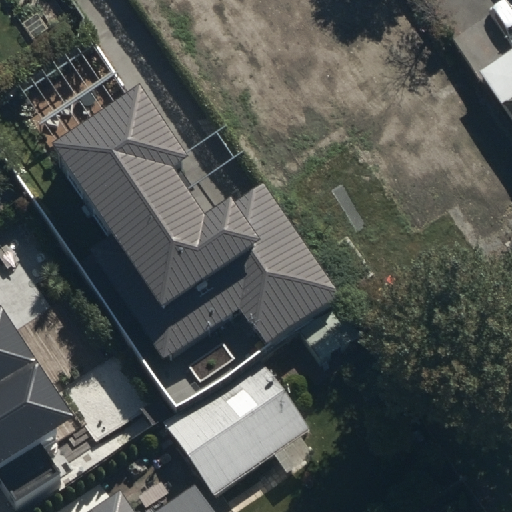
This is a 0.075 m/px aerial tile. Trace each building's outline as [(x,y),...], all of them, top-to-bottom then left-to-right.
[(139,0),(274,191),(343,143),(315,103),(346,82),(338,71),(385,38),(358,0),(139,0)] [(511,56),(489,72),(474,82),(511,135),(511,56)] [(225,217),(154,117),(58,185),(114,264),(83,286),(183,428),(165,440),(216,511),(222,511),(315,447),(275,392),(355,336),(256,195),(225,217)] [(0,295),(1,296),(4,297),(6,298),(9,298),(12,299),(15,299),(18,299),(21,298),(23,298),(26,297),(29,296),(31,295),(34,293),(36,291),(38,290),(40,287),(42,285),(44,283),(45,280),(46,277),(47,274),(47,271),(48,268),(48,265),(48,263),(47,260),(46,257),(45,254),(44,252),(43,249),(41,247),(39,245),(37,243),(35,241),(33,239),(30,238),(28,236),(25,235),(22,234),(19,234),(16,234),(14,234),(11,234),(8,234),(5,235),(2,236),(0,237),(0,295)] [(46,511),(66,499),(56,483),(85,463),(10,352),(6,355),(0,345),(0,511),(46,511)] [(206,511),(189,486),(150,511),(137,511),(117,482),(72,511),(206,511)]
